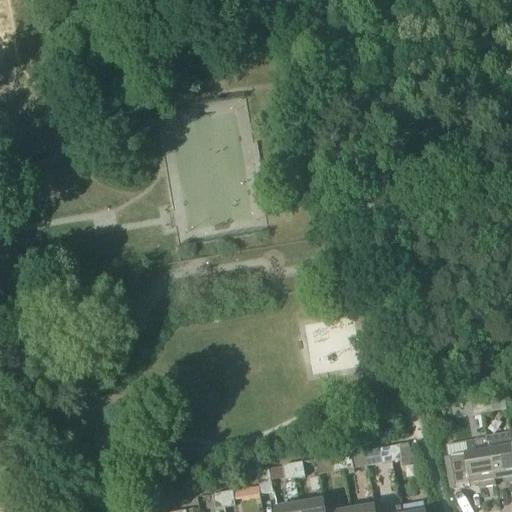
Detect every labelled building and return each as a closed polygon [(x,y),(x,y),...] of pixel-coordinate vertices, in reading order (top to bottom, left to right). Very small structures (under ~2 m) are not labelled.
[(493,414),(490,399),(480,401),(483,416),(493,414)] [(473,418),(483,416),(480,401),(470,403),(473,418)] [(491,452),(496,484),(504,483),(504,487),(511,485),(511,438),(511,436),(488,440),(491,452)] [(389,449),(392,464),(402,463),(400,448),(389,449)] [(389,449),(379,451),(382,466),(392,464),(389,449)] [(473,486),(479,485),(480,490),(496,487),(495,484),(496,484),(491,452),(468,456),(473,486)] [(451,490),(473,486),(468,456),(446,460),(451,490)] [(352,457),(342,459),(345,473),(355,472),(352,457)] [(345,473),(342,459),(332,461),(335,475),(345,473)] [(304,465),(294,467),(297,482),(307,480),(304,465)] [(297,482),(294,467),(284,469),(286,484),(297,482)] [(260,497),(273,495),(271,483),(269,472),(269,471),(256,473),(259,489),(260,497)] [(242,504),(261,501),(260,499),(260,497),(259,489),(240,492),(242,502),(242,504)] [(233,494),(223,496),(226,510),(236,508),(233,494)] [(226,510),(223,496),(213,497),(216,511),(226,510)] [(326,511),(325,503),(300,507),(300,511),(326,511)]
